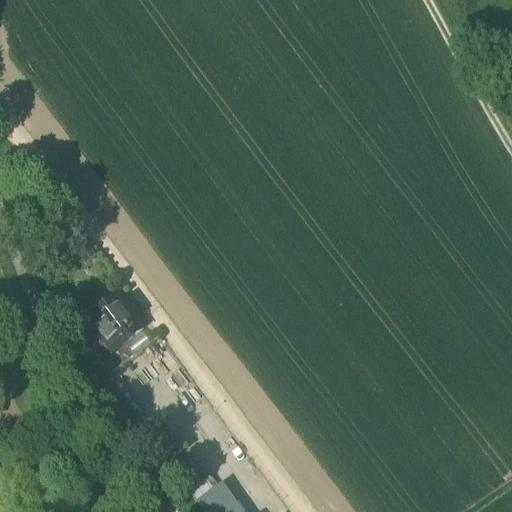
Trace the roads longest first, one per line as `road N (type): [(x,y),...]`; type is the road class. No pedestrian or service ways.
road 1 (residential): [(0,115),(300,511)]
road 2 (residential): [(511,146),(426,0)]
